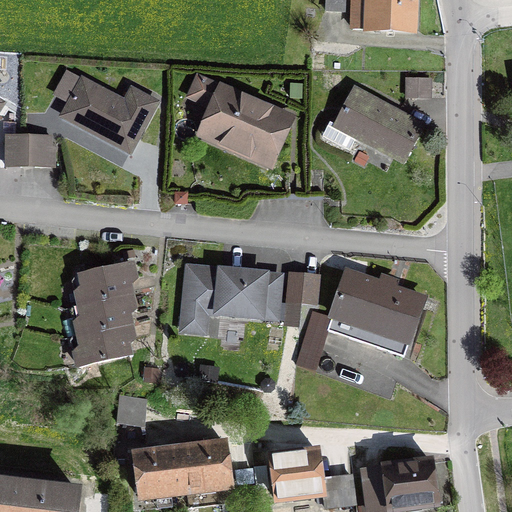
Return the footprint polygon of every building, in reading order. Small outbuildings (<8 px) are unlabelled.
[(326,0),(326,12),(344,12),(344,0),(326,0)] [(353,0),(352,30),(413,32),(414,0),(353,0)] [(82,81),(63,117),(129,152),(155,104),(132,91),(125,104),(82,81)] [(408,82),(408,96),(428,97),(428,82),(408,82)] [(221,89),(201,135),(270,165),(290,120),(221,89)] [(355,91),(337,126),(330,123),(323,136),(349,150),(357,137),(402,162),(421,127),(355,91)] [(6,167),(21,167),(21,138),(7,138),(6,167)] [(36,139),(21,138),(21,167),(50,167),(50,138),(36,139)] [(309,196),(310,170),(296,170),(296,196),(309,196)] [(310,170),(309,196),(323,196),(323,170),(310,170)] [(80,307),(130,296),(128,285),(134,279),(131,265),(81,277),(83,286),(77,292),(80,307)] [(189,269),(185,310),(261,318),(264,276),(189,269)] [(287,303),(301,304),(304,276),(290,274),(287,303)] [(347,275),(328,331),(403,358),(423,301),(390,289),(393,281),(383,278),(380,286),(347,275)] [(318,277),(304,276),(301,304),(316,306),(318,277)] [(130,296),(80,307),(83,316),(76,322),(80,337),(130,326),(127,315),(133,309),(130,296)] [(130,326),(80,337),(82,346),(75,353),(79,367),(129,356),(126,345),(133,339),(130,326)] [(117,423),(144,428),(146,400),(120,396),(117,423)] [(180,451),(185,494),(231,488),(226,445),(180,451)] [(139,500),(185,494),(180,451),(134,457),(139,500)] [(276,502),(323,496),(324,496),(322,482),(318,453),(271,459),(276,502)] [(437,506),(431,463),(363,472),(367,504),(388,501),(389,511),(437,506)] [(324,496),(323,496),(325,508),(355,504),(352,478),(322,482),(324,496)] [(0,483),(0,511),(75,511),(78,493),(0,483)]
